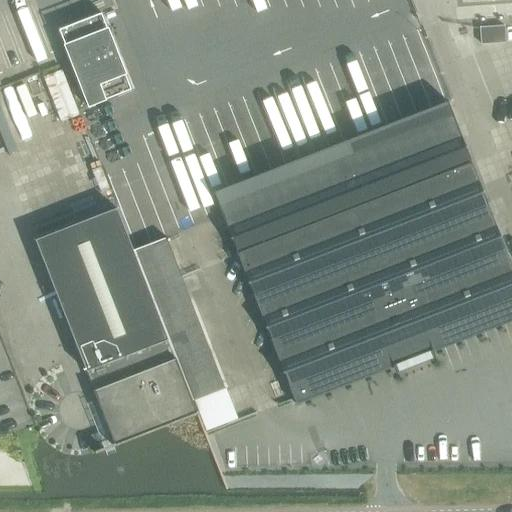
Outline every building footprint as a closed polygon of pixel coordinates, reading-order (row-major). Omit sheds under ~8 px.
[(88,110),(131,94),(100,16),(57,33),(88,110)] [(505,26),(481,27),(481,45),(506,44),(505,26)] [(511,269),(448,103),(214,194),(296,405),(511,320),(511,269)] [(173,123),(187,170),(203,165),(188,118),(173,123)] [(102,148),(107,171),(137,164),(131,141),(102,148)] [(117,210),(36,241),(116,444),(116,446),(196,414),(198,413),(193,402),(149,290),(181,278),(165,239),(134,252),(117,210)]
